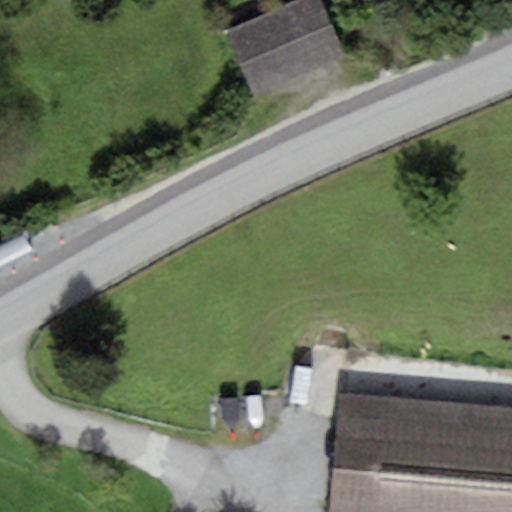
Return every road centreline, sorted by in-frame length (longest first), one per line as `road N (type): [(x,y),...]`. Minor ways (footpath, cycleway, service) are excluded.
road 1 (residential): [(511,59),(292,153),(0,308)]
road 2 (track): [(271,511),(236,479),(28,405),(0,359)]
